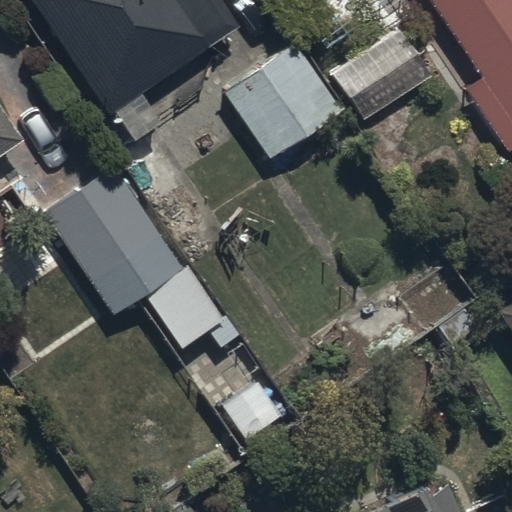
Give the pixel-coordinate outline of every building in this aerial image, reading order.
[(35,0),(108,103),(235,14),(225,0),(35,0)] [(511,0),(433,0),(482,72),(464,84),(506,146),(511,141),(511,0)] [(295,40),(223,89),(271,159),(343,110),(295,40)] [(0,143),(20,130),(0,100),(0,143)] [(41,202),(110,309),(183,262),(115,155),(41,202)] [(511,289),(497,300),(511,321),(511,289)] [(227,310),(174,343),(213,407),(220,402),(240,434),(277,412),(251,368),(260,363),(227,310)] [(442,511),(425,470),(327,511),(442,511)]
